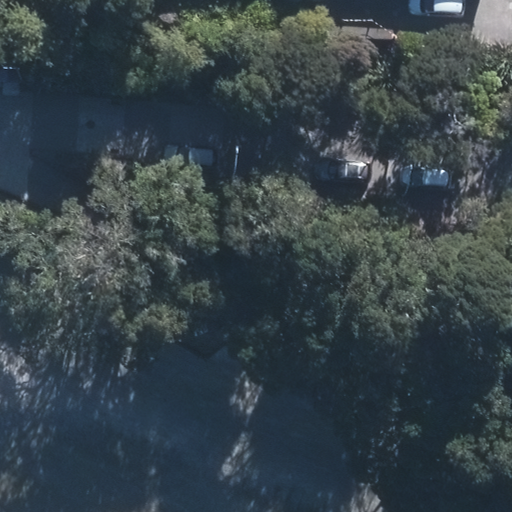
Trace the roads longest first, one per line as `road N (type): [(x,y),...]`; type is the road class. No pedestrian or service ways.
road 1 (track): [(52,194),(154,252),(236,336),(265,383),(451,511)]
road 2 (residential): [(511,159),(0,118)]
